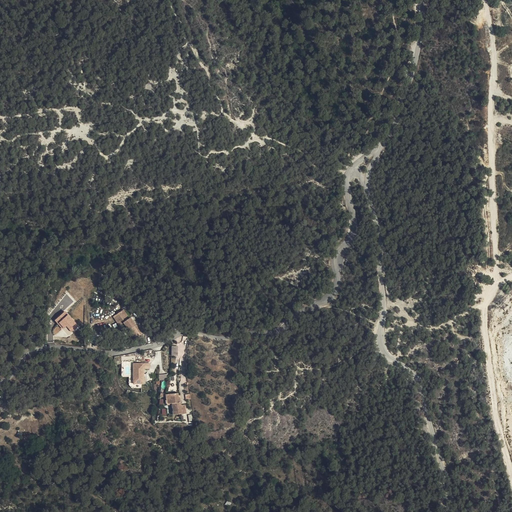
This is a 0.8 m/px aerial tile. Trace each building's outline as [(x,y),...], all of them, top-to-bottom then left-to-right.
[(69,329),(74,323),(63,311),(54,320),(57,324),(59,323),(64,328),(66,326),(69,329)] [(122,311),(114,316),(118,322),(121,320),(123,323),(122,324),(127,331),(128,331),(134,339),(140,335),(137,330),(136,330),(133,326),(134,325),(129,318),(127,319),(122,311)] [(77,326),(74,323),(69,329),(71,332),(77,326)] [(151,368),(150,362),(133,362),(133,383),(145,383),(145,368),(151,368)] [(176,394),(167,395),(168,400),(166,401),(167,406),(170,405),(172,416),(184,414),(183,405),(180,406),(178,399),(177,399),(176,394)]
